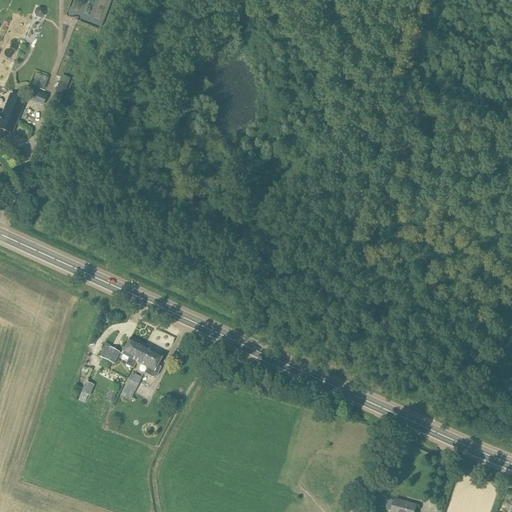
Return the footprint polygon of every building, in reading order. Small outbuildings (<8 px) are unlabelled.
[(44,17),(45,13),(44,9),(40,7),(36,9),(34,13),(36,17),(40,19),(44,17)] [(33,84),(45,88),(49,78),(37,74),(33,84)] [(60,106),(68,85),(59,81),(51,102),(60,106)] [(43,102),(45,95),(28,88),(25,96),(43,102)] [(2,116),(0,115),(0,129),(11,134),(25,100),(10,94),(2,116)] [(130,339),(122,354),(129,358),(126,365),(134,369),(137,362),(145,347),(130,339)] [(105,345),(99,357),(114,364),(120,353),(105,345)] [(155,375),(160,366),(157,365),(162,356),(145,347),(137,362),(146,367),(143,372),(152,376),(155,375)] [(130,401),(142,378),(132,373),(120,396),(130,401)] [(95,386),(85,381),(81,392),(82,393),(78,401),(84,403),(87,395),(90,396),(95,386)] [(113,404),(116,394),(110,392),(108,396),(106,395),(105,401),(113,404)] [(391,511),(414,511),(416,506),(395,500),(394,501),(392,500),(388,502),(387,507),(389,510),(391,511)]
